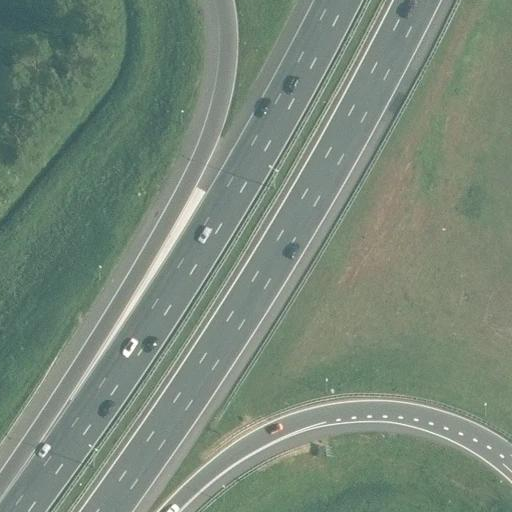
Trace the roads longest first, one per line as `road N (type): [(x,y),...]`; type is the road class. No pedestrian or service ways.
road 1 (motorway): [(99,511),(343,141),(414,0)]
road 2 (motorway): [(335,0),(126,365),(21,511)]
road 3 (motorway): [(223,0),(228,61),(201,156),(92,348),(0,486)]
road 4 (motorway): [(168,511),(258,435),(349,408),(436,417),(511,461)]
